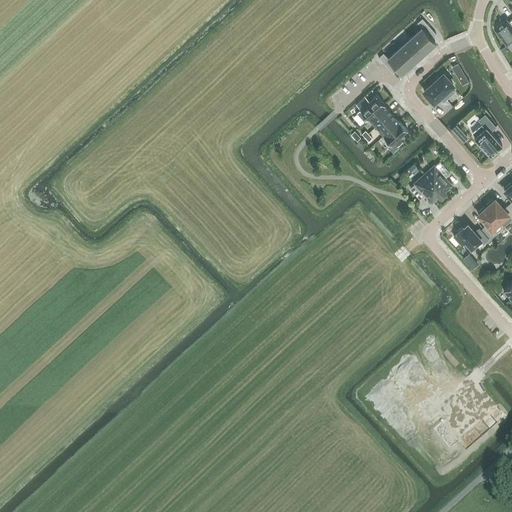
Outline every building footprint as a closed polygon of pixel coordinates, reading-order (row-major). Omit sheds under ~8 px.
[(432,38),(436,34),(422,18),(417,22),(422,27),(410,38),(423,53),(435,42),(432,38)] [(495,28),(494,28),(494,29),(495,29),(507,45),(506,45),(507,45),(508,45),(511,41),(511,19),(509,22),(506,19),(495,28)] [(423,53),(410,38),(399,48),(412,63),(423,53)] [(379,57),(392,73),(397,69),(401,73),(412,63),(399,48),(388,58),(383,53),(379,57)] [(443,73),(424,90),(434,102),(441,95),(445,99),(454,91),(450,87),(453,84),(443,73)] [(365,121),(369,118),(384,105),(385,104),(376,95),(368,103),(365,99),(360,103),(363,107),(357,112),(365,121)] [(391,113),(384,105),(369,118),(376,127),(391,113)] [(383,135),(398,121),(391,113),(376,127),(383,135)] [(496,126),(485,115),(479,120),(482,123),(472,132),(476,136),(474,137),(490,155),(502,144),(490,131),(496,126)] [(399,120),(398,121),(383,135),(391,144),(388,146),(393,152),(399,146),(397,145),(402,141),(399,137),(408,130),(399,120)] [(435,166),(434,165),(424,174),(443,194),(446,192),(445,191),(451,185),(445,177),(450,173),(440,162),(435,166)] [(440,197),(443,194),(424,174),(415,183),(416,183),(410,188),(420,199),(426,195),(432,202),(439,196),(440,197)] [(511,219),(511,218),(511,208),(509,204),(504,209),(495,199),(493,200),(492,199),(486,204),(487,205),(486,206),(500,221),(508,214),(511,219)] [(492,228),(500,221),(486,206),(485,207),(484,206),(478,211),(479,212),(478,214),(487,224),(482,228),(490,238),(496,233),(492,228)] [(479,228),(475,232),(468,224),(464,227),(463,226),(457,231),(458,232),(454,236),(461,244),(465,241),(471,248),(480,240),(484,243),(489,239),(479,228)] [(511,282),(503,290),(511,299),(511,282)]
